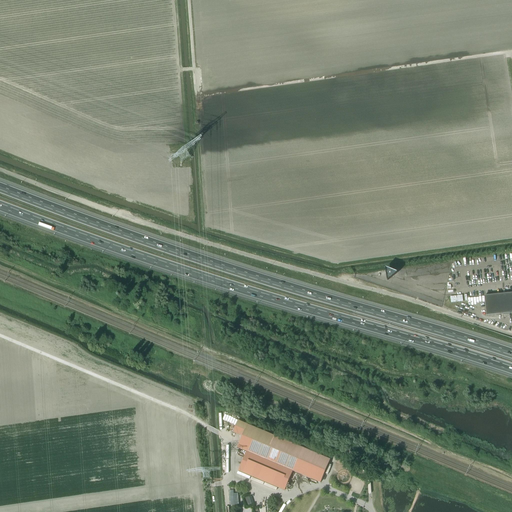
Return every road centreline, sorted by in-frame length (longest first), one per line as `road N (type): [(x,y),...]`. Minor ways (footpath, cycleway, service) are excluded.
road 1 (track): [(511,476),(0,261)]
road 2 (motorway): [(511,351),(223,265),(0,185)]
road 3 (motorway): [(0,207),(190,274),(511,370)]
road 4 (track): [(372,511),(321,485),(285,493),(251,480),(24,511)]
road 5 (track): [(251,480),(233,470),(220,433),(190,415),(0,335)]
